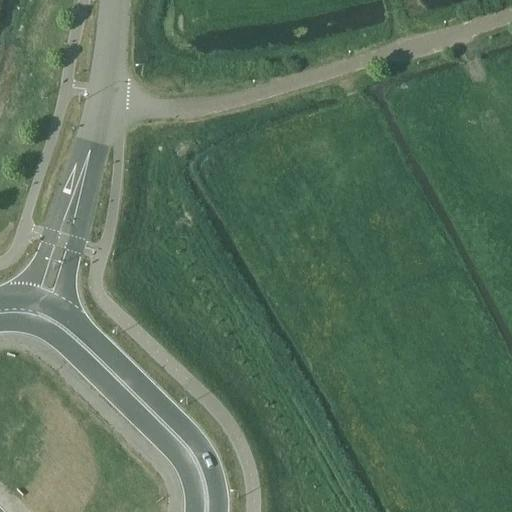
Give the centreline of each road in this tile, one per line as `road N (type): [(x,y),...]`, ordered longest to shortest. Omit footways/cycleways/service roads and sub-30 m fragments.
road 1 (secondary): [(195,511),(192,477),(160,435),(56,337),(15,321)]
road 2 (secondary): [(219,511),(199,444),(62,313)]
road 3 (tertiary): [(79,185),(110,0)]
road 4 (tertiary): [(62,313),(80,225),(79,185)]
road 5 (tertiary): [(79,185),(24,298)]
